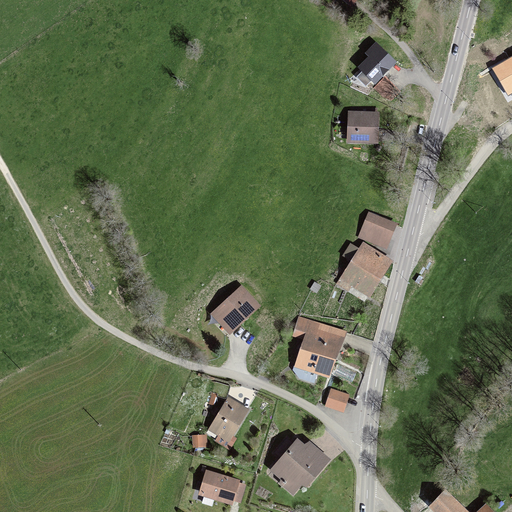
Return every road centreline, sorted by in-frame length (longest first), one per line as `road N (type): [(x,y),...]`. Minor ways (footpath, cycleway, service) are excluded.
road 1 (tertiary): [(366,493),(377,375),(411,237)]
road 2 (tertiary): [(411,237),(472,0)]
road 3 (residential): [(411,237),(511,126)]
